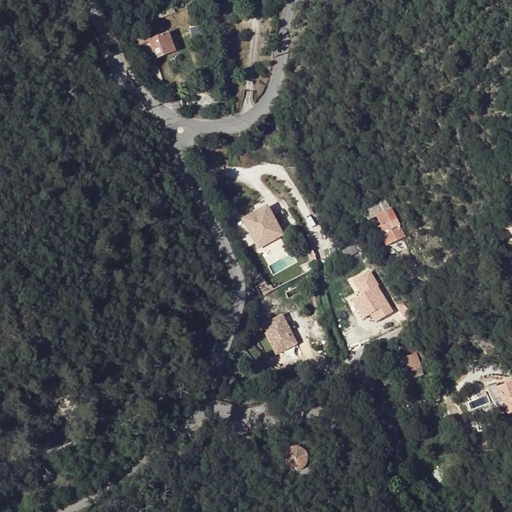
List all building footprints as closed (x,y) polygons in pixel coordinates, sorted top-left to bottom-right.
[(167,34),(149,41),(156,60),(174,53),(167,34)] [(268,208),(242,223),(258,252),(284,237),(268,208)] [(392,210),(377,217),(382,227),(379,228),(383,236),(382,237),(387,247),(406,237),(392,210)] [(355,245),(343,253),(348,260),(360,252),(355,245)] [(362,298),(372,315),(377,323),(393,313),(377,288),(362,298)] [(372,315),(362,298),(356,302),(366,319),(372,315)] [(273,346),(292,336),(282,317),(263,327),(273,346)] [(284,349),(296,343),(292,336),(273,346),(274,349),(282,345),(284,349)] [(408,358),(410,366),(420,362),(422,369),(428,367),(423,353),(408,358)] [(422,369),(420,362),(410,366),(404,368),(409,381),(424,375),(422,369)] [(242,383),(227,379),(224,389),(231,391),(232,388),(240,390),(242,383)] [(511,380),(490,388),(495,403),(502,400),(506,413),(511,411),(511,380)] [(299,468),(302,467),(305,465),(307,461),(307,458),(307,454),(305,451),(303,448),(299,446),(295,445),(291,446),(288,449),(285,452),(284,456),(284,460),(286,463),(288,466),(291,468),(295,469),(299,468)]
